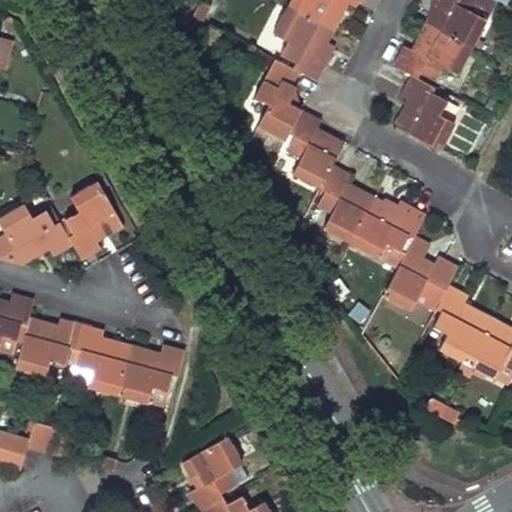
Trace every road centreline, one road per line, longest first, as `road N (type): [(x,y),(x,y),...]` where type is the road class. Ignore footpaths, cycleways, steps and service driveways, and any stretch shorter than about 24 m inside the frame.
road 1 (tertiary): [(369,511),(75,0)]
road 2 (residential): [(393,0),(334,107),(511,214)]
